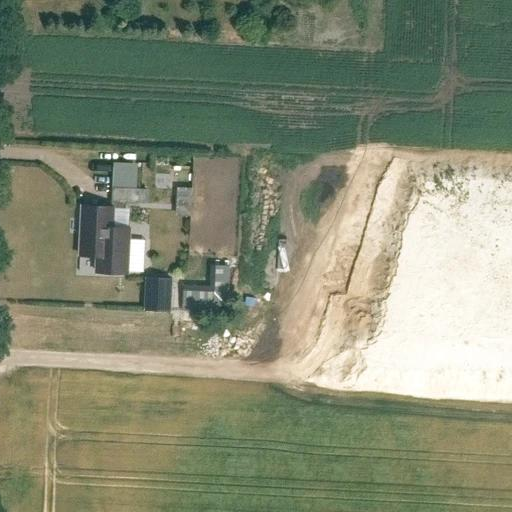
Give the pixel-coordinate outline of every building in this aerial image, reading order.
[(139,204),(140,188),(113,187),(112,202),(139,204)] [(178,188),(177,197),(192,198),(193,189),(178,188)] [(82,206),(80,255),(97,256),(96,272),(128,274),(128,270),(144,271),(145,240),(129,239),(130,228),(113,227),(113,207),(82,206)] [(183,284),(183,303),(226,305),(228,265),(211,264),(210,286),(183,284)] [(171,312),(173,278),(146,277),(144,311),(171,312)]
